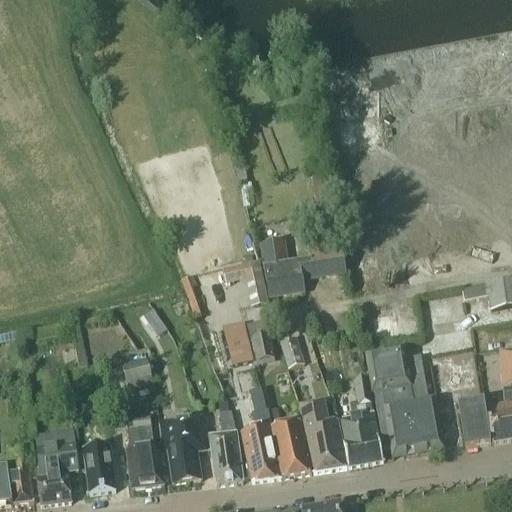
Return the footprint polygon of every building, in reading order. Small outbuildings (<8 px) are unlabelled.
[(342,112),(388,105),(384,79),(339,86),(342,112)] [(323,177),(311,179),(316,205),(327,203),(323,177)] [(269,302),(305,296),(303,284),(346,278),(342,247),(310,252),(312,263),(289,267),(285,244),(260,248),(264,275),(265,275),(269,302)] [(245,282),(251,310),(268,306),(259,263),(222,271),(226,286),(245,282)] [(511,282),(462,291),(464,303),(488,299),(491,313),(511,308),(511,282)] [(162,311),(146,320),(159,340),(174,331),(162,311)] [(377,315),(379,338),(408,335),(405,312),(377,315)] [(409,317),(410,344),(428,343),(427,316),(409,317)] [(264,322),(246,327),(256,367),(274,363),(264,322)] [(223,331),(233,369),(253,363),(244,326),(223,331)] [(297,341),(280,346),(288,373),(305,367),(297,341)] [(421,359),(407,361),(405,349),(366,356),(385,463),(444,452),(436,400),(428,402),(421,359)] [(511,353),(501,354),(505,406),(487,409),(492,446),(511,443),(511,353)] [(146,361),(122,367),(127,391),(152,385),(146,361)] [(368,382),(353,385),(357,409),(372,406),(368,382)] [(222,438),(209,440),(211,454),(216,490),(243,486),(236,437),(231,414),(228,414),(227,404),(218,405),(222,438)] [(299,409),(313,477),(347,472),(337,424),(328,426),(323,404),(299,409)] [(491,447),(484,404),(458,408),(465,451),(491,447)] [(268,415),(271,430),(282,482),(312,477),(300,424),(279,429),(276,413),(268,415)] [(271,430),(268,415),(251,418),(254,434),(241,436),(252,486),(282,482),(271,430)] [(373,417),(338,423),(348,472),(382,465),(373,417)] [(197,456),(211,454),(209,440),(207,440),(203,420),(159,426),(163,455),(167,455),(172,487),(201,483),(197,456)] [(154,450),(150,421),(127,424),(131,453),(126,454),(132,493),(164,488),(159,450),(154,450)] [(77,472),(74,447),(34,452),(40,511),(71,507),(67,474),(77,472)] [(0,510),(12,509),(34,507),(31,483),(35,482),(31,449),(6,452),(10,480),(9,480),(8,471),(0,472),(0,510)] [(116,495),(109,449),(83,452),(90,498),(116,495)]
